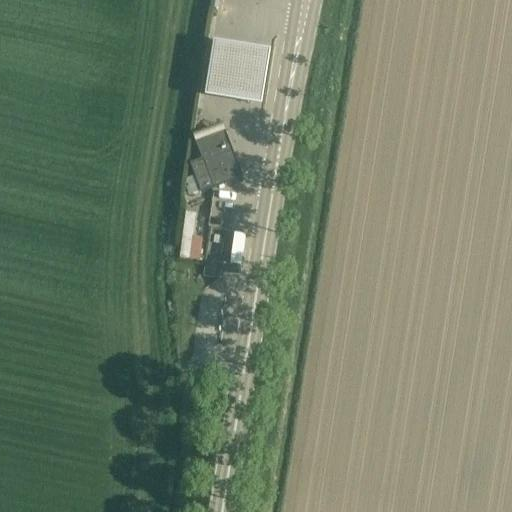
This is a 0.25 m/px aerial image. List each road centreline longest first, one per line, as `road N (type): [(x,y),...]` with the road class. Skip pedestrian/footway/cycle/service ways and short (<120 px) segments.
road 1 (primary): [(221,511),(281,130)]
road 2 (primary): [(281,130),(314,0)]
road 3 (primary): [(295,0),(281,130)]
